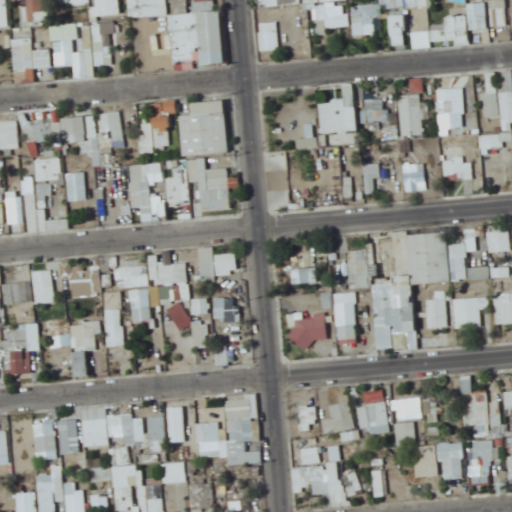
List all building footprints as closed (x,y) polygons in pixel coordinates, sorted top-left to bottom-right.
[(8,0),(0,0),(0,27),(10,27),(8,0)] [(46,20),(45,0),(11,0),(12,1),(27,0),(28,21),(46,20)] [(140,0),(131,0),(131,15),(168,15),(168,7),(141,7),(140,0)] [(216,0),(207,0),(196,0),(196,10),(216,10),(216,0)] [(471,3),(471,30),(490,30),(490,3),(471,3)] [(378,36),(378,6),(355,6),(355,36),(378,36)] [(53,50),(37,50),(37,67),(53,67),(53,50)] [(358,84),(348,84),(348,130),(358,130),(358,84)] [(182,116),(186,156),(231,152),(226,100),(195,103),(196,115),(182,116)] [(66,117),(66,141),(98,141),(98,117),(66,117)] [(193,159),(195,203),(202,203),(203,211),(235,210),(233,157),(193,159)] [(134,207),(153,207),(153,198),(163,198),(163,165),(134,165),(134,207)] [(28,194),(10,195),(11,223),(29,223),(28,194)] [(217,248),(204,248),(204,276),(217,276),(217,248)] [(370,250),(351,251),(352,288),(370,288),(370,250)] [(239,254),(219,255),(220,273),(240,272),(239,254)] [(320,283),(320,268),(295,268),(295,284),(320,283)] [(37,271),(37,304),(56,304),(56,271),(37,271)] [(30,302),(30,284),(13,284),(13,302),(30,302)] [(136,322),(153,321),(152,290),(135,290),(136,322)] [(359,339),(356,293),(337,294),(340,340),(359,339)] [(190,322),(190,306),(177,306),(178,328),(196,327),(197,347),(210,347),(209,321),(190,322)] [(295,317),(296,345),(330,344),(328,315),(295,317)] [(99,345),(96,323),(75,326),(78,348),(99,345)] [(34,351),(42,351),(41,325),(12,325),(12,341),(8,341),(9,375),(34,375),(34,351)] [(91,376),(91,352),(76,352),(76,376),(91,376)]
